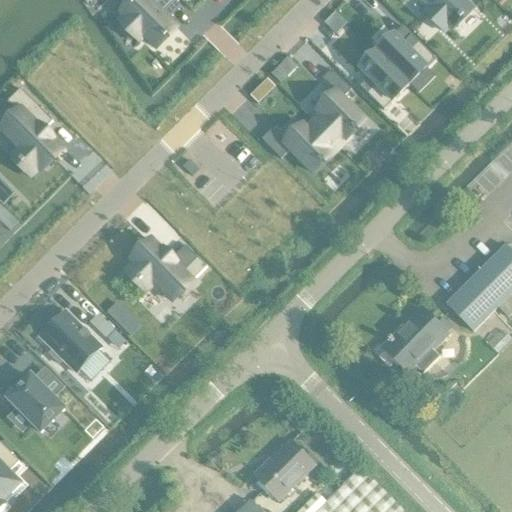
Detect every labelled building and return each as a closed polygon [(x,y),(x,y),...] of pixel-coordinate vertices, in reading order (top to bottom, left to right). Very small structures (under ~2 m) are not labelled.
[(124,18),(119,23),(140,43),(145,38),(157,50),(177,30),(169,22),(182,9),(173,0),(136,0),(122,15),(124,18)] [(421,0),(430,8),(424,13),(445,34),(450,29),(453,31),(473,11),(467,5),(472,0),(421,0)] [(393,38),(377,54),(410,86),(436,61),(411,37),(403,45),(394,37),(393,38)] [(369,79),(360,88),(384,112),(410,86),(377,54),(360,71),(369,79)] [(288,79),(278,69),(269,79),(278,88),(288,79)] [(321,117),(314,124),(339,149),(351,137),(365,123),(343,100),(352,91),(332,72),(323,81),(337,95),(318,113),(321,117)] [(268,81),(250,98),(258,106),(275,89),(268,81)] [(3,130),(2,132),(2,133),(6,136),(20,150),(13,157),(33,177),(40,170),(41,172),(43,173),(44,171),(52,164),(63,153),(52,142),(53,141),(44,132),(53,123),(20,90),(8,103),(19,114),(3,130)] [(271,132),(262,141),(282,161),(290,152),(313,175),(327,161),(339,149),(314,124),(307,131),(303,127),(302,129),(285,146),(272,133),(271,132)] [(3,184),(0,187),(0,203),(1,204),(3,206),(14,195),(3,184)] [(0,222),(10,233),(18,225),(0,206),(0,222)] [(134,265),(128,271),(148,292),(155,285),(168,299),(171,302),(173,303),(175,301),(190,286),(207,269),(186,247),(175,258),(172,261),(168,257),(168,256),(166,254),(163,251),(163,252),(152,242),(141,253),(134,260),(132,262),(133,264),(134,265)] [(511,255),(504,247),(445,306),(473,334),(498,309),(508,319),(511,315),(511,299),(510,297),(511,294),(511,255)] [(118,305),(108,316),(119,327),(130,317),(118,305)] [(406,376),(414,368),(423,377),(441,359),(432,350),(446,336),(421,310),(419,312),(422,315),(413,324),(414,325),(405,334),(401,330),(391,340),(389,339),(386,343),(387,344),(381,350),(406,376)] [(66,314),(41,340),(54,352),(50,356),(60,366),(64,362),(77,375),(80,372),(91,384),(111,364),(99,352),(102,349),(66,314)] [(106,323),(98,332),(106,340),(115,332),(106,323)] [(151,365),(143,374),(151,382),(160,373),(151,365)] [(32,378),(8,401),(17,410),(33,426),(41,435),(65,412),(54,401),(34,381),(32,378)] [(0,511),(1,511),(6,507),(3,504),(21,486),(9,474),(20,464),(0,444),(0,511)] [(289,444),(254,480),(278,504),(313,468),(289,444)] [(400,511),(357,469),(323,503),(314,511),(400,511)] [(314,511),(323,503),(316,495),(299,511),(314,511)] [(256,511),(248,503),(238,511),(256,511)]
